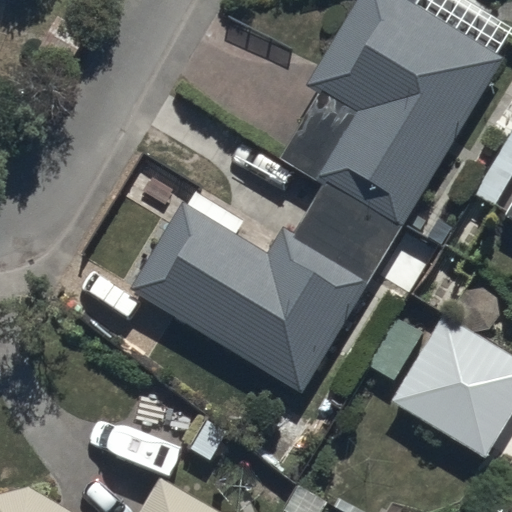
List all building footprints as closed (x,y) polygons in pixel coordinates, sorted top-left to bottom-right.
[(133,287),(304,394),(384,265),(417,286),(456,223),(440,214),(426,237),(406,224),(509,58),(503,54),(511,39),(511,27),(468,0),(358,0),(356,4),(352,2),(325,44),(330,48),(309,82),(321,89),(280,156),(329,187),(299,235),(284,226),(268,252),(240,234),(248,222),(195,189),(133,287)] [(511,128),(475,192),(498,205),(511,181),(511,201),(504,215),(511,219),(511,128)] [(511,352),(446,313),(393,401),(488,457),(511,416),(511,352)] [(396,381),(425,330),(398,315),(369,365),(396,381)] [(222,511),(163,477),(142,511),(79,511),(36,486),(0,492),(0,511),(222,511)]
